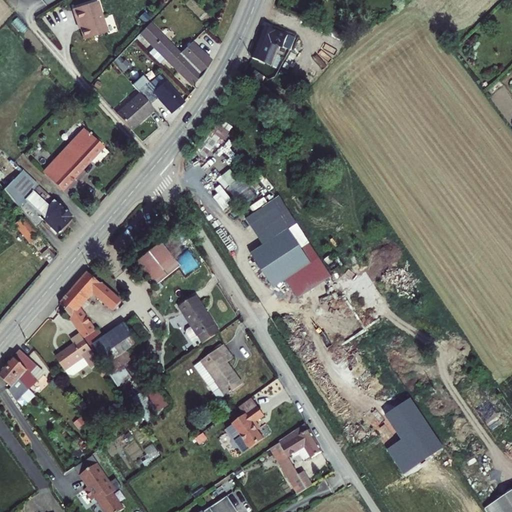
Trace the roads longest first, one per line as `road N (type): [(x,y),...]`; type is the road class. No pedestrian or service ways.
road 1 (unclassified): [(155,165),(375,511)]
road 2 (tertiary): [(155,165),(0,344)]
road 3 (tertiary): [(255,0),(206,99),(155,165)]
